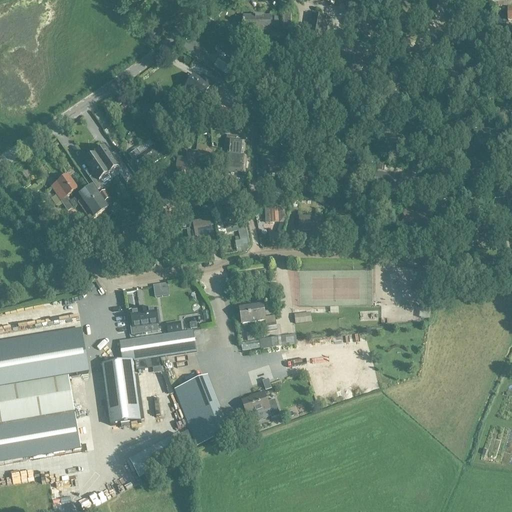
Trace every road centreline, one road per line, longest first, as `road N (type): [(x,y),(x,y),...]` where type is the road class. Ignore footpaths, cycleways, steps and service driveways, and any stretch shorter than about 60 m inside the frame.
road 1 (track): [(511,272),(259,257),(121,279),(102,273),(0,186)]
road 2 (unclassified): [(0,163),(140,65),(204,0)]
road 3 (unknown): [(113,276),(95,343),(98,472),(71,509)]
